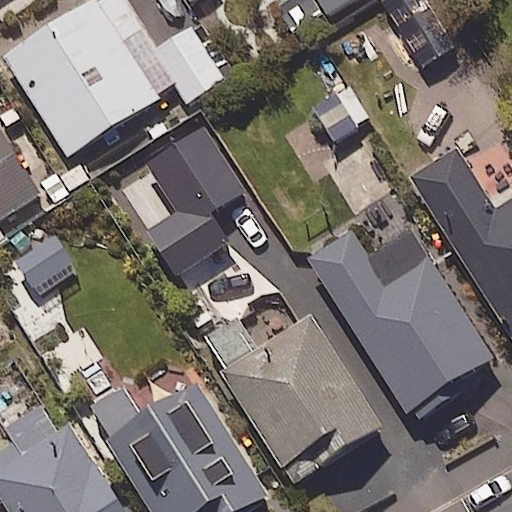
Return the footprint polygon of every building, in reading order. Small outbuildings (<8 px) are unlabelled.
[(157,50),(126,0),(99,0),(7,57),(68,155),(179,86),(189,102),(227,79),(195,27),(157,50)] [(321,0),(331,15),(354,0),(321,0)] [(466,42),(441,0),(411,0),(392,12),(424,67),(466,42)] [(371,120),(357,96),(322,116),(337,140),(371,120)] [(0,221),(43,194),(0,125),(0,221)] [(247,192),(206,127),(150,162),(190,227),(247,192)] [(511,201),(497,211),(459,152),(416,179),(511,330),(511,201)] [(375,257),(356,227),(311,256),(416,421),(454,397),(448,387),(500,354),(421,228),(375,257)] [(384,426),(293,287),(206,344),(297,483),(384,426)] [(243,511),(270,496),(201,382),(143,417),(126,389),(93,409),(155,511),(243,511)] [(61,436),(45,409),(10,431),(18,443),(0,453),(0,488),(14,511),(130,511),(77,426),(61,436)]
